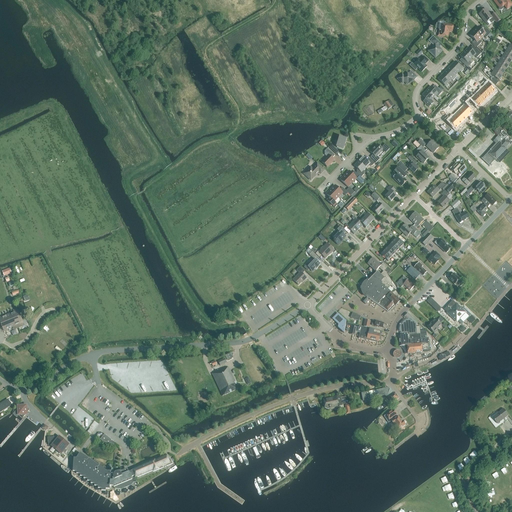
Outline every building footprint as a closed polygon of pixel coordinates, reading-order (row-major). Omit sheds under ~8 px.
[(504,5),(507,9),(511,4),(508,0),(504,0),(503,0),(494,0),(494,1),(500,9),(504,5)] [(485,9),(484,10),(483,10),(482,10),(481,11),(480,12),(481,13),(479,14),(482,17),(482,18),(488,26),(495,21),(497,23),(501,20),(495,13),(491,16),(488,13),(485,9),(486,9),(485,9)] [(445,23),(440,22),(439,26),(438,27),(438,28),(438,29),(438,30),(438,31),(438,32),(437,36),(444,37),(444,36),(448,37),(448,33),(448,31),(452,31),(453,25),(445,24),(445,23)] [(474,31),(473,31),(481,38),(483,36),(486,38),(490,33),(486,29),(483,32),(478,26),(477,27),(474,31)] [(481,38),(473,31),(470,35),(469,35),(474,40),(472,43),(476,47),(481,43),(479,40),(481,38)] [(439,42),(433,36),(428,41),(433,46),(428,51),(435,58),(442,51),(436,45),(439,42)] [(476,49),(474,52),(468,47),(464,51),(471,59),(474,56),(476,58),(481,53),(476,49)] [(511,52),(507,50),(506,51),(504,54),(502,52),(500,54),(503,56),(504,55),(511,59),(511,52)] [(471,59),(464,51),(460,56),(465,61),(463,64),(467,68),(471,64),(469,61),(471,59)] [(511,60),(511,59),(504,55),(503,56),(501,59),(498,57),(497,59),(500,61),(501,60),(509,65),(511,60)] [(412,63),(410,66),(415,71),(418,69),(422,72),(427,67),(424,64),(426,63),(428,61),(424,56),(420,60),(419,59),(414,65),(412,63)] [(509,65),(501,60),(500,61),(498,64),(495,62),(494,64),(497,66),(497,65),(506,70),(509,65)] [(454,61),(450,66),(458,73),(460,71),(461,72),(463,70),(454,61)] [(497,65),(497,66),(495,69),(492,67),(491,69),(493,71),(494,70),(503,75),(506,70),(497,65)] [(450,66),(446,70),(455,79),(457,77),(455,75),(458,73),(450,66)] [(483,78),(486,76),(479,68),(477,71),(483,78)] [(446,70),(442,75),(449,82),(451,80),(453,81),(455,79),(446,70)] [(503,75),(494,70),(493,71),(491,74),(486,71),(485,72),(488,74),(490,76),(491,75),(500,80),(503,75)] [(415,79),(417,77),(411,71),(408,74),(407,73),(404,77),(402,75),(400,76),(398,79),(400,81),(402,83),(404,81),(407,84),(410,81),(412,79),(412,78),(413,77),(415,79)] [(447,84),(449,82),(442,75),(438,79),(446,88),(449,85),(447,84)] [(486,85),(482,89),(489,96),(493,92),(486,85)] [(438,88),(435,91),(431,86),(426,91),(434,98),(436,95),(438,97),(442,92),(438,88)] [(482,89),(478,93),(485,100),(489,96),(482,89)] [(431,101),(434,98),(426,91),(422,95),(427,100),(425,103),(429,107),(433,103),(431,101)] [(478,93),(474,97),(481,104),(485,100),(478,93)] [(474,97),(470,101),(477,108),(481,104),(474,97)] [(385,107),(378,112),(379,114),(387,109),(388,109),(388,110),(393,107),(392,106),(394,105),(390,100),(384,104),(385,107)] [(374,105),(366,106),(368,115),(376,113),(374,105)] [(466,105),(462,109),(469,116),(473,112),(466,105)] [(462,109),(458,113),(465,120),(469,116),(462,109)] [(458,113),(454,117),(461,124),(465,120),(458,113)] [(454,117),(450,121),(457,128),(461,124),(454,117)] [(483,159),(482,158),(481,158),(490,166),(489,165),(494,159),(496,160),(498,161),(499,162),(509,152),(508,150),(506,149),(507,148),(506,147),(510,143),(509,143),(510,142),(511,144),(511,142),(511,137),(509,134),(509,133),(501,125),(495,132),(499,135),(493,141),(496,143),(490,149),(491,150),(483,159)] [(346,139),(340,137),(337,147),(343,149),(346,139)] [(439,148),(432,141),(426,147),(433,153),(439,148)] [(370,157),(376,163),(380,159),(377,156),(382,150),(384,151),(388,147),(385,144),(381,148),(377,145),(370,152),(373,155),(370,157)] [(332,145),(329,148),(336,155),(339,152),(332,145)] [(421,146),(416,151),(419,154),(416,157),(423,164),(429,158),(423,153),(425,150),(423,148),(421,146)] [(327,167),(334,160),(332,158),(335,155),(327,148),(324,151),(324,155),(325,155),(326,156),(327,157),(322,162),(327,167)] [(477,156),(469,149),(468,151),(475,157),(477,156)] [(413,163),(408,168),(414,173),(418,169),(415,165),(417,163),(410,156),(408,159),(413,163)] [(363,157),(358,161),(366,168),(368,166),(372,166),(375,163),(370,159),(367,161),(363,157)] [(356,173),(359,176),(360,177),(364,181),(366,179),(362,176),(364,175),(364,170),(366,168),(358,161),(354,166),(359,170),(356,173)] [(304,174),(310,180),(313,177),(313,176),(315,175),(319,172),(321,174),(324,170),(317,163),(312,169),(310,167),(304,174)] [(458,171),(461,174),(466,168),(462,164),(456,169),(456,170),(454,172),(456,174),(458,171)] [(393,172),(397,176),(394,179),(401,186),(406,181),(404,178),(407,175),(404,173),(398,167),(393,172)] [(356,173),(353,176),(349,171),(344,176),(352,183),(356,179),(357,180),(360,177),(359,176),(356,173)] [(476,177),(471,173),(467,177),(466,176),(462,180),(467,186),(476,177)] [(348,187),(352,183),(344,176),(340,180),(348,187)] [(427,192),(433,198),(439,191),(441,188),(444,191),(448,186),(445,184),(444,185),(442,182),(436,188),(434,186),(427,192)] [(480,182),(474,188),(479,193),(480,192),(482,194),(486,190),(484,188),(485,186),(480,182)] [(438,203),(443,208),(449,201),(446,198),(449,194),(448,193),(454,187),(451,184),(445,190),(441,194),(444,196),(438,203)] [(348,193),(342,187),(340,190),(335,185),(330,190),(338,197),(342,193),(345,196),(348,193)] [(389,192),(385,197),(390,202),(396,196),(393,193),(395,191),(390,186),(386,190),(389,192)] [(326,194),(332,199),(329,202),(335,208),(337,205),(334,202),(338,197),(330,190),(326,194)] [(379,198),(373,193),(371,196),(376,201),(379,198)] [(484,204),(487,207),(488,207),(491,204),(492,206),(494,204),(495,204),(496,203),(496,202),(497,202),(488,194),(481,201),(484,204)] [(357,201),(354,198),(345,207),(348,210),(357,201)] [(451,206),(454,209),(460,203),(457,200),(451,206)] [(384,208),(379,203),(372,210),(378,215),(384,208)] [(487,207),(484,204),(483,205),(477,211),(482,217),(486,214),(484,212),(487,209),(486,208),(487,207)] [(459,223),(469,217),(465,210),(463,211),(464,213),(461,215),(458,211),(457,208),(452,211),(454,214),(459,223)] [(417,226),(423,220),(416,213),(410,219),(415,224),(417,226)] [(359,222),(363,225),(365,228),(370,224),(361,215),(361,216),(359,214),(358,216),(359,217),(362,219),(359,222)] [(362,214),(361,215),(370,224),(374,219),(367,214),(365,216),(362,214)] [(363,225),(359,222),(353,216),(352,218),(353,219),(354,220),(351,223),(358,230),(363,225)] [(426,221),(422,225),(429,232),(433,228),(426,221)] [(354,234),(358,230),(351,223),(348,226),(347,225),(348,225),(346,224),(345,226),(354,234)] [(400,230),(407,236),(411,232),(416,238),(420,234),(415,228),(413,226),(412,226),(410,228),(405,224),(400,230)] [(345,236),(341,232),(344,230),(340,226),(336,230),(339,232),(333,238),(334,239),(335,240),(334,241),(338,245),(341,242),(340,241),(345,236)] [(397,238),(392,242),(399,249),(403,244),(397,238)] [(451,248),(443,240),(441,243),(437,240),(434,243),(438,246),(446,253),(451,248)] [(392,242),(389,246),(395,253),(399,249),(392,242)] [(319,258),(322,255),(325,258),(330,253),(333,250),(327,244),(319,252),(318,251),(315,254),(319,258)] [(389,246),(385,250),(391,257),(395,253),(389,246)] [(440,256),(435,252),(432,255),(425,249),(421,252),(429,259),(427,260),(429,261),(431,262),(434,265),(439,260),(438,259),(440,256)] [(385,250),(381,254),(387,261),(391,257),(385,250)] [(309,255),(314,259),(308,266),(307,265),(304,268),(307,271),(309,269),(312,272),(320,264),(315,260),(317,257),(312,252),(309,255)] [(367,264),(375,271),(379,268),(383,272),(384,272),(388,268),(383,263),(381,266),(377,262),(373,258),(367,264)] [(423,269),(421,267),(422,266),(419,262),(414,267),(413,268),(411,267),(406,272),(415,280),(421,274),(423,276),(424,275),(425,275),(426,274),(426,273),(426,272),(423,269)] [(299,273),(293,280),(298,285),(303,281),(303,282),(307,278),(302,274),(304,271),(300,267),(296,270),(299,273)] [(2,271),(4,276),(11,273),(9,268),(2,271)] [(371,300),(378,305),(380,303),(379,303),(393,287),(390,284),(392,282),(391,281),(387,275),(391,271),(388,268),(384,272),(383,272),(380,275),(377,272),(368,281),(367,281),(366,281),(366,282),(365,282),(364,283),(363,284),(363,285),(362,285),(362,286),(362,287),(360,287),(360,289),(361,289),(361,290),(362,291),(362,292),(362,293),(363,294),(364,295),(364,296),(365,296),(366,297),(366,296),(371,300)] [(449,278),(457,287),(454,290),(458,294),(460,291),(456,287),(459,285),(456,282),(459,279),(455,275),(454,273),(449,278)] [(404,285),(407,287),(410,290),(414,286),(408,280),(404,276),(397,283),(401,287),(404,285)] [(379,303),(380,303),(384,307),(388,311),(389,312),(391,309),(390,308),(394,304),(395,306),(400,301),(398,299),(400,297),(400,296),(400,295),(395,290),(396,289),(393,287),(379,303)] [(430,298),(427,302),(437,311),(441,308),(430,298)] [(452,301),(447,307),(450,310),(448,313),(447,313),(448,313),(456,321),(456,322),(456,321),(457,320),(461,325),(471,315),(463,308),(462,310),(456,304),(452,301)] [(13,310),(13,312),(0,317),(0,322),(3,331),(12,327),(13,329),(14,329),(23,325),(23,323),(18,310),(17,308),(13,310)] [(338,328),(344,333),(345,322),(338,314),(333,319),(338,325),(338,328)] [(435,319),(431,323),(438,329),(441,325),(435,319)] [(401,336),(398,336),(399,346),(401,346),(407,346),(407,345),(421,344),(421,339),(420,339),(420,334),(417,335),(416,324),(412,320),(411,321),(410,320),(409,320),(408,320),(407,320),(406,320),(405,321),(404,321),(403,322),(402,323),(401,324),(401,325),(400,326),(400,327),(399,328),(399,329),(399,330),(400,331),(400,332),(401,333),(401,336)] [(438,329),(431,323),(427,327),(434,333),(438,329)] [(366,339),(367,339),(368,339),(368,340),(369,340),(370,341),(373,342),(374,341),(375,341),(376,341),(378,341),(380,334),(380,335),(381,332),(369,329),(359,326),(358,328),(357,328),(356,332),(360,333),(358,338),(366,339)] [(405,352),(405,353),(405,354),(407,354),(422,353),(422,352),(429,352),(428,338),(421,339),(421,344),(407,345),(407,346),(401,346),(401,348),(402,348),(403,349),(404,350),(404,351),(405,352)] [(447,357),(450,356),(448,352),(443,355),(443,356),(442,356),(441,357),(439,358),(440,360),(441,361),(442,361),(443,360),(445,359),(445,358),(447,357)] [(222,396),(238,389),(229,368),(224,370),(224,369),(215,373),(212,375),(222,396)] [(392,403),(399,399),(395,393),(393,394),(390,390),(388,389),(383,390),(383,389),(376,391),(376,390),(365,393),(361,393),(363,401),(377,398),(377,397),(384,395),(388,397),(392,403)] [(8,396),(0,400),(0,413),(13,405),(8,396)] [(324,400),(325,406),(325,407),(326,408),(329,407),(329,408),(330,408),(332,409),(337,408),(337,406),(342,405),(345,404),(347,414),(350,413),(350,412),(347,397),(344,398),(344,397),(339,398),(339,396),(326,399),(326,400),(324,400)] [(29,410),(22,403),(12,414),(16,418),(19,414),(23,417),(29,410)] [(498,424),(509,416),(504,409),(493,418),(498,424)] [(389,420),(397,415),(393,410),(386,415),(389,420)] [(398,429),(405,425),(403,421),(402,422),(398,416),(391,421),(394,424),(395,424),(398,429)] [(61,453),(68,444),(60,437),(59,438),(57,437),(55,438),(54,437),(47,438),(48,445),(50,445),(51,444),(53,445),(52,446),(61,453)] [(473,460),(478,456),(475,451),(470,456),(473,460)] [(74,459),(73,470),(75,470),(77,470),(100,486),(100,487),(110,487),(110,486),(113,486),(115,489),(121,489),(131,485),(133,483),(137,482),(135,477),(153,470),(154,471),(159,469),(171,463),(168,456),(159,460),(156,461),(155,461),(150,463),(127,473),(127,472),(127,471),(124,471),(110,471),(107,472),(82,454),(80,453),(78,456),(76,459),(74,459)]
